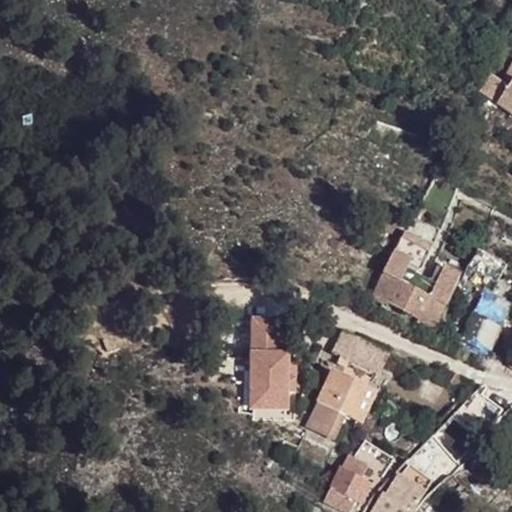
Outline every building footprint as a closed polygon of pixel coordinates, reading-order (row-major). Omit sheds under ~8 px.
[(511,65),(506,77),(511,80),(511,83),(507,91),(499,86),(492,99),(499,103),(499,104),(511,112),(511,65)] [(408,234),(375,298),(392,306),(421,322),(420,324),(436,332),(465,279),(448,273),(440,287),(418,276),(420,272),(422,274),(432,255),(411,244),(414,238),(408,234)] [(414,238),(411,244),(432,255),(435,249),(414,238)] [(509,266),(481,253),(466,284),(488,294),(466,342),(494,354),(511,315),(511,304),(495,296),(509,266)] [(284,320),(260,320),(259,354),(249,354),(247,405),(290,406),(290,391),(299,391),(300,378),(291,378),(291,356),(283,339),(284,320)] [(346,358),(356,336),(348,331),(336,353),(346,358)] [(346,358),(382,376),(394,356),(356,336),(346,358)] [(381,392),(338,371),(312,424),(340,438),(352,416),(365,423),(381,392)] [(470,393),(479,383),(462,374),(455,385),(470,393)] [(490,382),(465,404),(486,426),(510,404),(490,382)] [(371,464),(351,454),(326,501),(354,511),(360,500),(363,501),(373,484),(362,479),(363,476),(365,477),(371,464)] [(428,471),(440,487),(453,476),(448,471),(440,461),(428,471)] [(453,467),(448,471),(453,476),(458,470),(453,467)] [(397,480),(387,495),(409,510),(420,494),(397,480)] [(384,511),(412,511),(409,510),(387,495),(383,493),(376,507),(384,511)]
